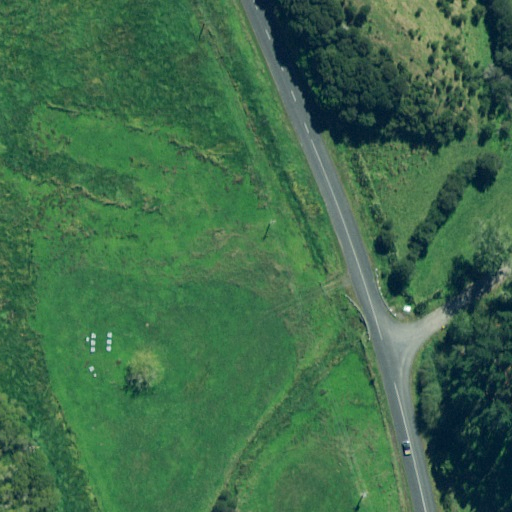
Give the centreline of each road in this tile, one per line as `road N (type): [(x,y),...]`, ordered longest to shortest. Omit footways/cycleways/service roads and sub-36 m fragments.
road 1 (unclassified): [(250,0),(385,335)]
road 2 (unclassified): [(385,335),(432,511)]
road 3 (unclassified): [(385,335),(511,257)]
